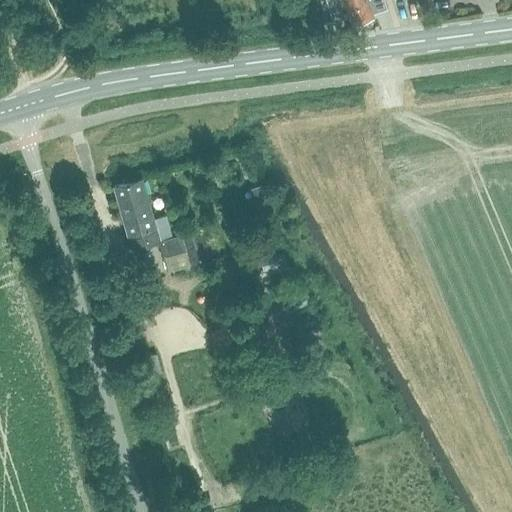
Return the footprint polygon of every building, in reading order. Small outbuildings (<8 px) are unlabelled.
[(375,19),(369,0),(346,0),(353,25),(375,19)] [(154,228),(143,177),(114,185),(127,236),(129,238),(132,250),(160,242),(164,257),(197,248),(192,230),(169,236),(166,224),(154,228)] [(128,326),(136,339),(149,332),(141,319),(128,326)] [(175,430),(168,432),(172,445),(179,443),(175,430)] [(200,511),(197,501),(186,504),(188,511),(200,511)]
